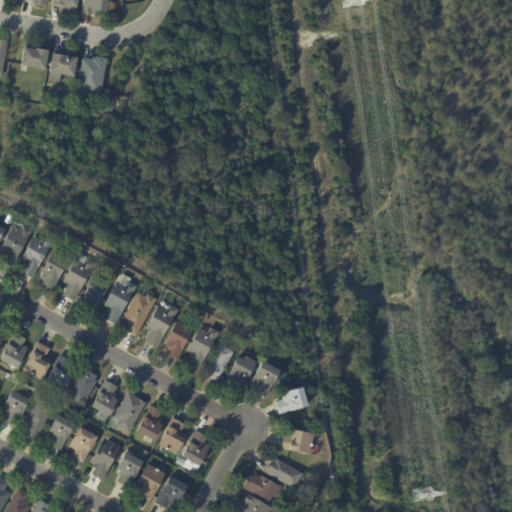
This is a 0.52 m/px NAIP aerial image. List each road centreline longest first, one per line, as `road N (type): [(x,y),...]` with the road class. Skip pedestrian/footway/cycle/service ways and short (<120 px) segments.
road 1 (residential): [(0,291),(251,427)]
road 2 (residential): [(0,20),(120,39),(142,30),(161,0)]
